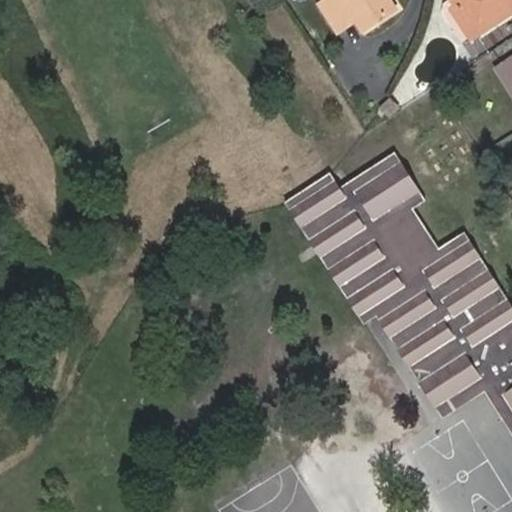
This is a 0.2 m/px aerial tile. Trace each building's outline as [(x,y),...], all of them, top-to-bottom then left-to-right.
[(334,0),(323,8),(341,35),(361,22),(373,14),(380,25),(399,13),(390,0),(334,0)] [(511,0),(458,0),(460,3),(453,7),(452,15),(468,40),(511,11),(511,0)] [(361,22),(368,34),(380,25),(373,14),(361,22)] [(511,58),(502,65),(511,80),(511,58)] [(336,191),(327,177),(293,199),(368,318),(383,309),(449,412),(486,389),(498,382),(507,396),(511,392),(511,316),(460,235),(433,253),(406,211),(419,203),(390,157),(336,191)] [(511,428),(511,392),(507,396),(498,382),(486,389),(511,428)]
